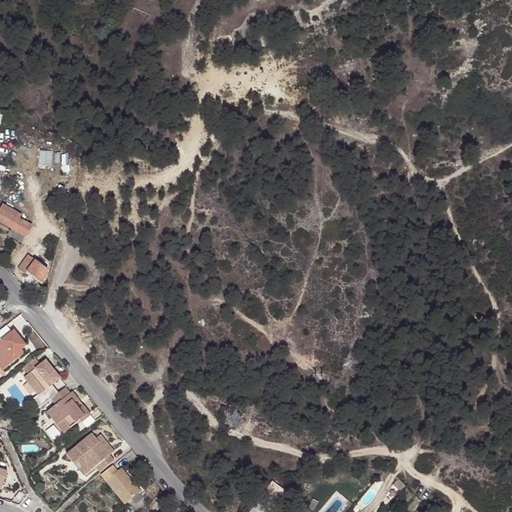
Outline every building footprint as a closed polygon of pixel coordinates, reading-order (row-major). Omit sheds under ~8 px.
[(22,215),(3,204),(0,209),(0,220),(25,236),(32,226),(21,219),(22,215)] [(48,269),(29,254),(19,268),(26,274),(29,272),(44,283),(48,269)] [(0,341),(0,364),(4,369),(21,356),(18,351),(21,348),(26,345),(14,330),(0,341)] [(39,408),(51,399),(51,398),(48,393),(49,392),(47,389),(53,384),(59,378),(44,360),(24,377),(37,394),(31,399),(39,408)] [(51,398),(59,392),(53,384),(47,389),(49,392),(48,393),(51,398)] [(68,394),(64,388),(59,392),(51,398),(51,399),(55,405),(46,412),(52,420),(58,416),(67,429),(69,431),(88,416),(81,407),(78,410),(73,404),(77,401),(71,392),(68,394)] [(58,416),(52,420),(54,422),(62,433),(67,429),(58,416)] [(60,435),(62,433),(54,422),(51,424),(60,435)] [(99,473),(113,462),(109,456),(107,458),(100,450),(106,445),(99,436),(95,439),(91,434),(65,455),(72,464),(78,459),(89,472),(94,468),(99,473)] [(107,458),(109,456),(113,453),(106,445),(100,450),(107,458)] [(82,478),(89,472),(78,459),(72,464),(82,478)] [(118,472),(113,466),(101,477),(124,506),(141,494),(122,470),(118,472)]
